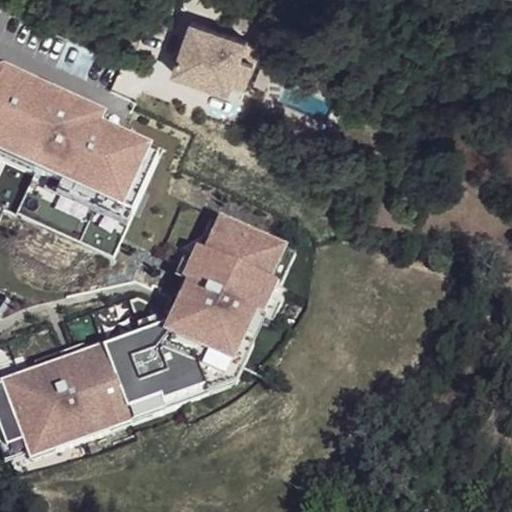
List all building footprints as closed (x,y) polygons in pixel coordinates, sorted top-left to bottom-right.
[(174,74),(229,94),(233,83),(241,60),(246,46),(248,42),(193,19),(174,74)] [(241,60),(250,63),(256,49),(246,46),(241,60)] [(233,83),(245,87),(254,64),(250,63),(241,60),(233,83)] [(101,134),(106,125),(68,108),(64,117),(53,113),(57,103),(0,77),(0,150),(2,147),(42,164),(36,177),(52,184),(135,221),(137,217),(147,194),(162,161),(131,147),(101,134)] [(64,117),(68,108),(57,103),(53,113),(64,117)] [(131,147),(135,138),(106,125),(101,134),(131,147)] [(0,160),(36,177),(42,164),(2,147),(0,150),(0,160)] [(130,232),(135,221),(52,184),(47,195),(130,232)] [(142,219),(153,197),(147,194),(137,217),(142,219)] [(230,376),(245,343),(252,347),(253,346),(279,286),(279,285),(272,282),(286,250),(270,243),(245,231),(225,223),(218,237),(211,255),(203,251),(181,301),(185,303),(178,319),(176,325),(159,331),(145,337),(91,357),(42,376),(0,391),(0,424),(11,453),(29,446),(32,453),(55,444),(59,455),(113,434),(109,423),(151,406),(156,418),(212,397),(207,385),(230,376)] [(272,237),(247,226),(245,231),(270,243),(272,237)] [(211,255),(218,237),(208,233),(201,250),(203,251),(211,255)] [(283,288),(298,255),(286,250),(272,282),(279,285),(279,286),(283,288)] [(178,319),(185,303),(181,301),(176,298),(168,315),(178,319)] [(159,331),(155,321),(141,327),(145,337),(159,331)] [(212,397),(239,386),(257,347),(253,346),(252,347),(245,343),(230,376),(207,385),(212,397)] [(42,376),(91,357),(88,347),(38,366),(42,376)] [(156,418),(151,406),(109,423),(113,434),(156,418)] [(36,464),(59,455),(55,444),(32,453),(29,446),(11,453),(0,424),(0,442),(9,467),(33,457),(36,464)]
